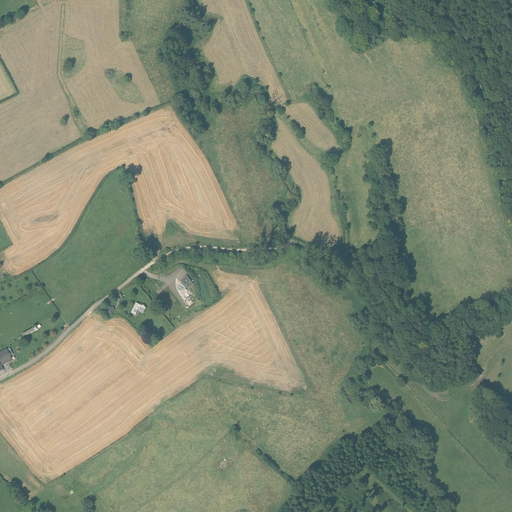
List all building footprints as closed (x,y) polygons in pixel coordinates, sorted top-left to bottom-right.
[(192,284),(187,277),(181,282),(187,289),(192,284)] [(146,308),(137,303),(132,314),(136,316),(138,311),(144,314),(146,308)] [(109,306),(105,313),(110,316),(114,309),(109,306)] [(21,330),(24,336),(33,332),(31,326),(21,330)] [(5,363),(11,360),(9,357),(12,355),(9,349),(6,350),(0,352),(0,362),(1,366),(5,364),(5,363)]
